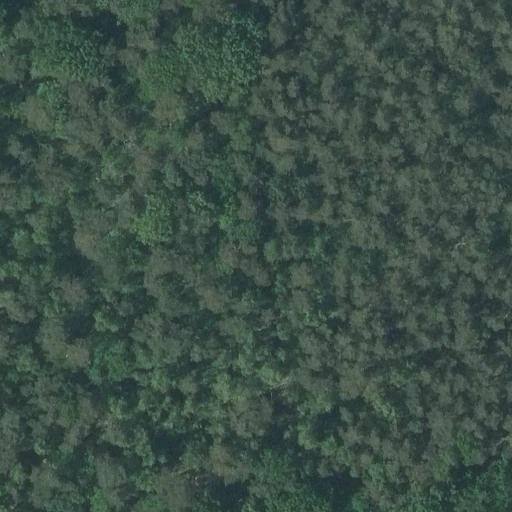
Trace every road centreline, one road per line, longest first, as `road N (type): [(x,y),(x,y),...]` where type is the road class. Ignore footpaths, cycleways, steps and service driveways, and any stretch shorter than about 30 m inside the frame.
road 1 (track): [(288,476),(233,0)]
road 2 (track): [(0,500),(288,476)]
road 3 (track): [(444,468),(288,476)]
